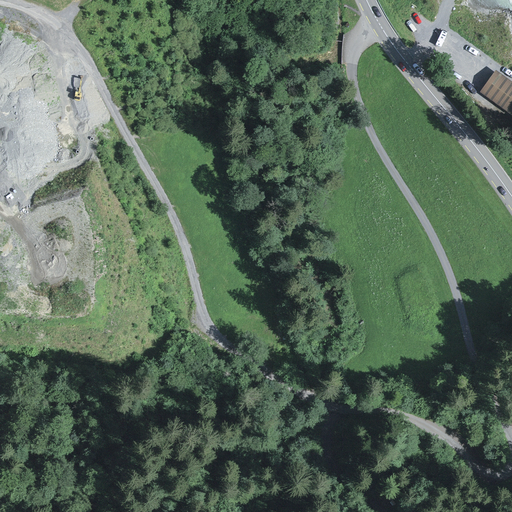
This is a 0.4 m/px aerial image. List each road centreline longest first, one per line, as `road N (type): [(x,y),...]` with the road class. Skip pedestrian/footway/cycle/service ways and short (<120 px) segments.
road 1 (track): [(205,327),(154,170),(63,21),(13,0)]
road 2 (track): [(337,410),(242,355),(130,273),(0,234)]
road 3 (track): [(468,362),(446,270),(370,138),(346,79),(354,42),(374,22)]
road 4 (track): [(511,464),(491,470),(467,459),(419,419),(337,410),(320,432),(322,445),(339,474),(387,511)]
road 5 (secondary): [(362,0),(511,200)]
